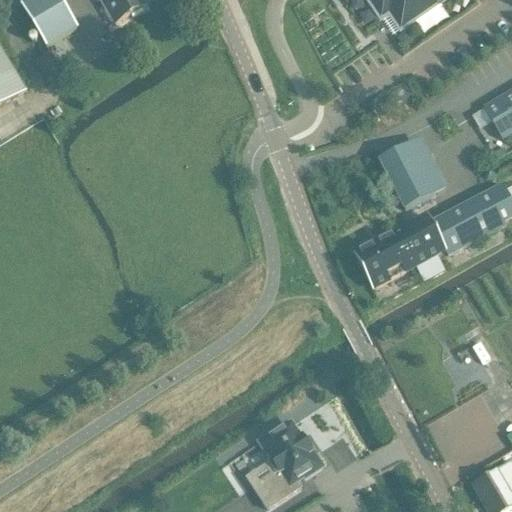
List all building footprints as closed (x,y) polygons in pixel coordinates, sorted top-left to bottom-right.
[(57,0),(33,0),(21,8),(47,51),(77,33),(57,0)] [(145,0),(97,0),(114,29),(150,7),(145,0)] [(367,0),(381,20),(389,15),(401,32),(436,7),(446,0),(367,0)] [(0,50),(0,108),(26,93),(0,50)] [(62,74),(50,55),(35,64),(47,83),(62,74)] [(511,94),(484,112),(502,143),(511,137),(511,94)] [(420,143),(378,165),(404,215),(447,193),(420,143)] [(511,208),(502,189),(431,227),(445,255),(447,259),(505,229),(503,226),(511,221),(511,208)] [(431,227),(427,219),(355,257),(373,292),(445,255),(431,227)] [(287,428),(260,446),(270,462),(267,464),(276,478),(260,488),(268,500),(262,504),(266,511),(269,511),(301,491),(296,484),(303,479),(305,482),(322,470),(312,454),(313,453),(304,440),(300,442),(291,428),(288,430),(287,428)] [(499,473),(472,489),(481,503),(482,502),(486,508),(484,509),(485,511),(511,511),(511,465),(499,473)]
